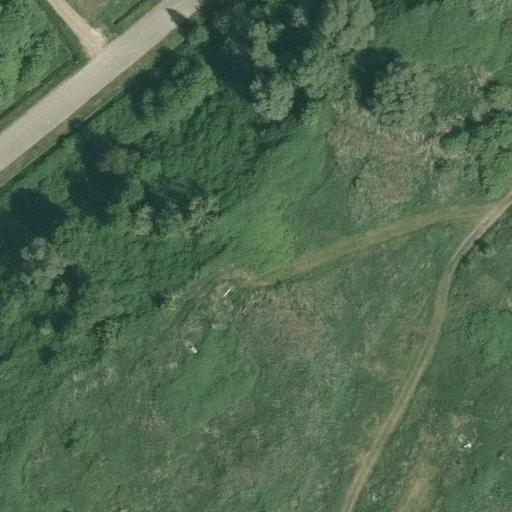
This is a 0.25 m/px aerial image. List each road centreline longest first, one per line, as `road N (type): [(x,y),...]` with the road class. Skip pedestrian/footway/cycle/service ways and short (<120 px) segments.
road 1 (track): [(503,206),(419,224),(260,285),(211,282),(44,422),(3,511)]
road 2 (track): [(347,511),(433,338),(455,257),(511,199)]
